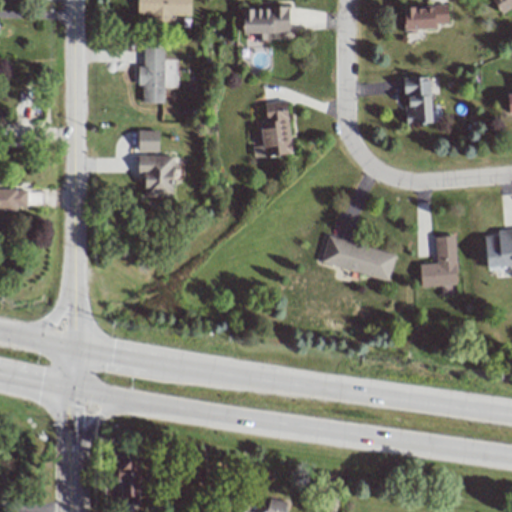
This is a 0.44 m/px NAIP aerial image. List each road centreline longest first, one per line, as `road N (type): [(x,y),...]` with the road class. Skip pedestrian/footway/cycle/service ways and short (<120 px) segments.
road 1 (primary): [(71,391),(511,455)]
road 2 (primary): [(511,415),(259,383),(72,348)]
road 3 (residential): [(72,285),(73,0)]
road 4 (residential): [(389,179),(357,153),(345,123),(345,0)]
road 5 (residential): [(511,176),(389,179)]
